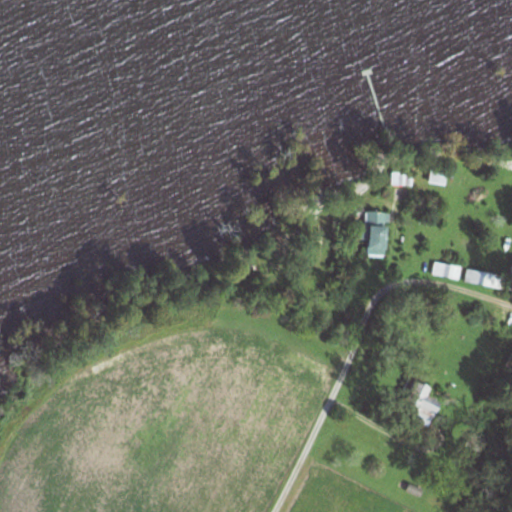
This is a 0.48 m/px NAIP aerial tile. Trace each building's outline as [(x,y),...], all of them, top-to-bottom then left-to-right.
[(440,185),(443,170),(427,167),(424,183),(440,185)] [(382,258),(382,214),(360,214),(360,258),(382,258)] [(455,282),(458,269),(431,264),(428,276),(455,282)] [(482,285),(480,273),(462,275),(464,287),(482,285)] [(511,343),(503,360),(511,364),(511,343)] [(426,389),(405,382),(396,405),(415,412),(411,423),(427,429),(437,403),(423,398),(426,389)]
